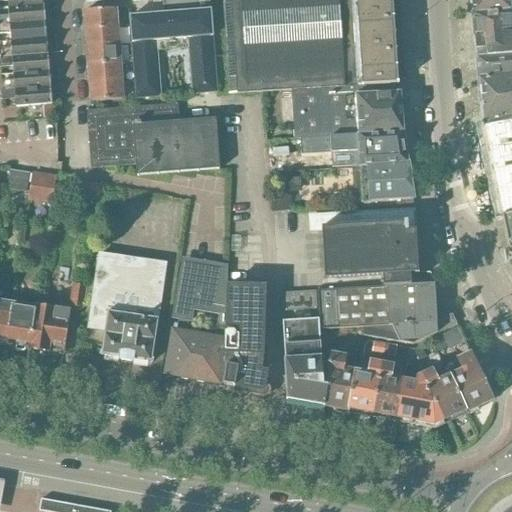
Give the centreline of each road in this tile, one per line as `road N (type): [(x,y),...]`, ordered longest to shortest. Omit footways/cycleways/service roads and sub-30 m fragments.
road 1 (secondary): [(466,497),(0,416)]
road 2 (residential): [(434,0),(451,198),(511,342)]
road 3 (secondary): [(0,454),(311,511)]
